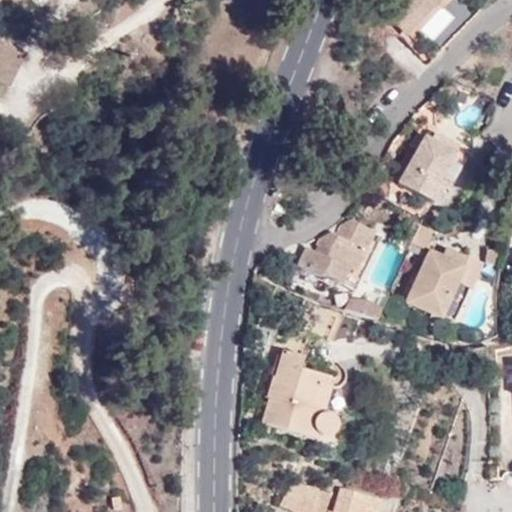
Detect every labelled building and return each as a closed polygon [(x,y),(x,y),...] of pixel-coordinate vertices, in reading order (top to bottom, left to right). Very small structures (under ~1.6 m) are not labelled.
[(383,0),(376,10),(384,16),(401,29),(425,0),(383,0)] [(437,0),(425,0),(401,29),(409,36),(437,0)] [(409,36),(401,29),(384,16),(385,40),(410,37),(409,36)] [(28,55),(0,42),(0,82),(12,88),(28,55)] [(398,185),(433,203),(441,187),(436,185),(451,154),(454,148),(430,135),(427,141),(423,139),(398,185)] [(447,191),(462,161),(451,154),(436,185),(441,187),(447,191)] [(327,239),(321,236),(310,243),(305,257),(296,253),(288,269),(330,289),(339,271),(344,273),(359,238),(335,226),(332,228),(327,239)] [(424,249),(433,233),(422,227),(414,244),(424,249)] [(344,273),(339,271),(330,289),(346,297),(370,243),(359,238),(344,273)] [(455,254),(445,249),(439,260),(450,265),(455,254)] [(468,290),(479,266),(455,254),(450,265),(439,260),(427,255),(405,301),(439,317),(456,284),(468,290)] [(494,268),(497,257),(487,254),(485,265),(494,268)] [(439,317),(452,323),(468,290),(456,284),(439,317)] [(350,298),(344,309),(376,320),(379,311),(367,301),(350,298)] [(328,378),(297,368),(301,357),(283,351),(260,423),(313,440),(315,435),(323,439),(331,436),(335,429),(334,421),(329,415),(320,414),(329,386),(327,385),(328,378)] [(291,483),(279,508),(288,511),(309,511),(314,492),(291,483)] [(373,511),(377,500),(339,489),(332,511),(325,510),(324,511),(373,511)] [(314,492),(309,511),(324,511),(325,510),(329,497),(314,492)]
